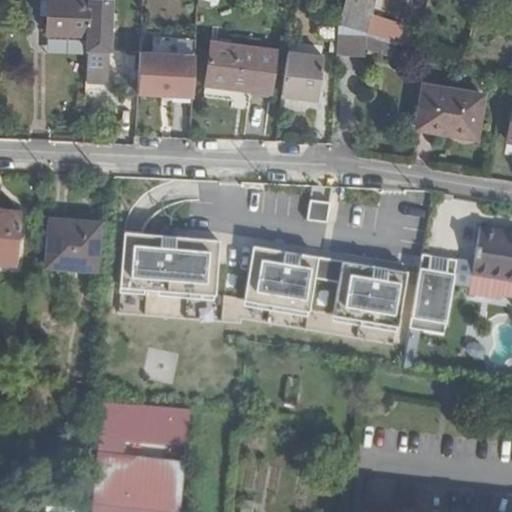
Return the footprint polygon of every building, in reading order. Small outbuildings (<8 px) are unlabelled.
[(85,37),(85,0),(50,0),(50,35),(85,37)] [(84,49),(105,50),(107,50),(109,0),(85,0),(85,37),(84,49)] [(344,0),(336,27),(335,54),(364,54),(364,35),(368,23),(374,3),(365,0),(344,0)] [(364,35),(397,44),(400,33),(368,23),(364,35)] [(84,49),(84,81),(104,82),(105,50),(84,49)] [(272,65),(211,53),(206,86),(236,91),(267,96),(272,65)] [(136,61),(134,102),(162,103),(189,106),(192,64),(136,61)] [(285,65),(279,107),(313,113),(319,71),(285,65)] [(482,98),(424,85),(415,128),(474,138),(482,98)] [(310,200),(308,216),(325,217),(326,202),(310,200)] [(0,209),(0,261),(18,263),(22,211),(0,209)] [(51,219),(48,267),(89,270),(92,242),(100,242),(101,224),(76,221),(51,219)] [(133,227),(123,226),(118,281),(216,288),(220,233),(171,230),(133,227)] [(511,238),(479,233),(471,278),(469,292),(466,291),(465,298),(467,300),(473,302),(474,299),(496,302),(501,300),(511,301),(511,300),(511,238)] [(283,245),(253,240),(244,294),(309,305),(318,251),(283,245)] [(89,270),(98,271),(100,242),(92,242),(89,270)] [(457,259),(421,253),(408,329),(444,335),(457,259)] [(374,259),(341,254),(332,309),(399,320),(409,265),(374,259)] [(225,294),(221,315),(239,319),(243,298),(225,294)] [(182,511),(190,409),(100,402),(93,504),(92,511),(182,511)]
